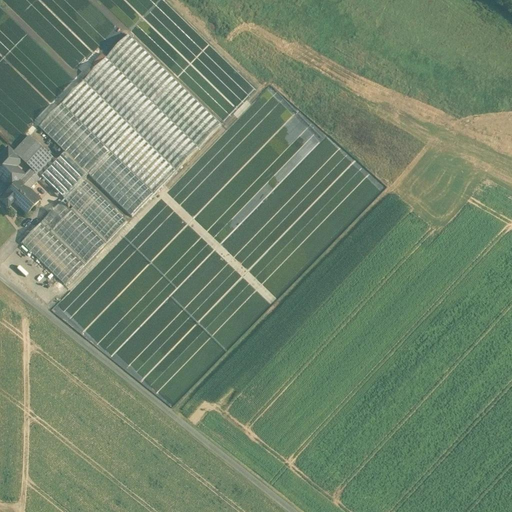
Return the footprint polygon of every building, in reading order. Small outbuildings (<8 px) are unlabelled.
[(221,126),(129,35),(106,58),(102,55),(93,65),(96,68),(84,82),(177,172),(221,126)] [(84,82),(39,128),(66,154),(132,218),(177,172),(84,82)] [(14,153),(13,154),(22,162),(27,166),(43,149),(29,137),(14,153)] [(333,197),(357,168),(323,141),(317,148),(326,155),(327,153),(333,158),(331,160),(336,164),(332,170),(339,175),(326,191),(333,197)] [(9,149),(0,158),(0,178),(7,185),(14,187),(19,181),(24,176),(15,168),(22,162),(13,154),(14,153),(9,149)] [(43,149),(27,166),(31,170),(25,177),(34,186),(42,178),(57,162),(43,149)] [(132,218),(66,154),(57,163),(57,162),(42,178),(64,200),(73,209),(71,211),(69,209),(70,207),(68,205),(66,207),(62,202),(22,244),(66,286),(132,218)] [(25,177),(20,182),(19,181),(14,187),(6,195),(7,195),(1,201),(8,208),(14,202),(27,215),(40,201),(30,191),(34,186),(25,177)] [(100,263),(97,280),(111,282),(113,270),(120,271),(121,264),(115,263),(115,265),(100,263)]
